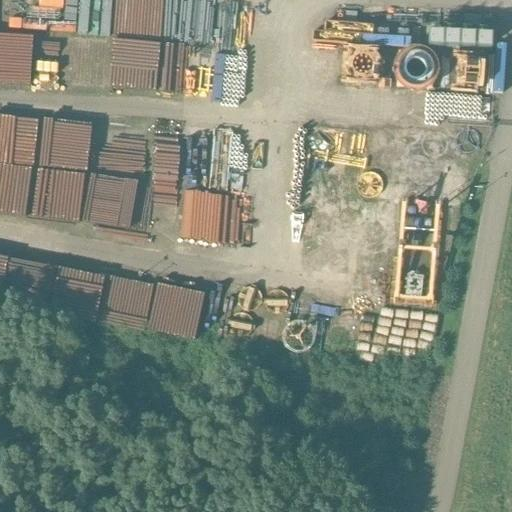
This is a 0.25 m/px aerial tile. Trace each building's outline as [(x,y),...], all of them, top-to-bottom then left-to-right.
[(217,38),(244,37),(244,14),(216,15),(217,38)] [(0,34),(0,82),(32,84),(33,35),(0,34)] [(45,56),(61,57),(59,85),(111,87),(112,64),(97,64),(97,47),(108,48),(109,39),(61,38),(61,42),(45,41),(45,56)] [(346,45),(341,77),(373,83),(378,50),(346,45)] [(429,185),(458,193),(476,135),(476,145),(484,118),(484,91),(504,92),(505,46),(490,45),(489,57),(452,57),(443,86),(434,86),(435,83),(435,59),(410,51),(404,51),(404,79),(399,79),(398,107),(395,117),(399,118),(394,134),(411,139),(411,144),(421,147),(418,156),(402,156),(402,178),(424,185),(429,185)] [(302,88),(316,97),(325,83),(311,74),(302,88)] [(87,173),(92,126),(44,121),(36,189),(85,195),(82,222),(132,227),(137,179),(87,173)] [(58,207),(57,218),(80,219),(81,209),(58,207)] [(422,296),(431,297),(439,228),(405,224),(402,257),(420,259),(418,272),(424,273),(422,296)] [(196,339),(205,292),(0,254),(0,297),(3,298),(4,295),(28,299),(27,308),(196,339)]
